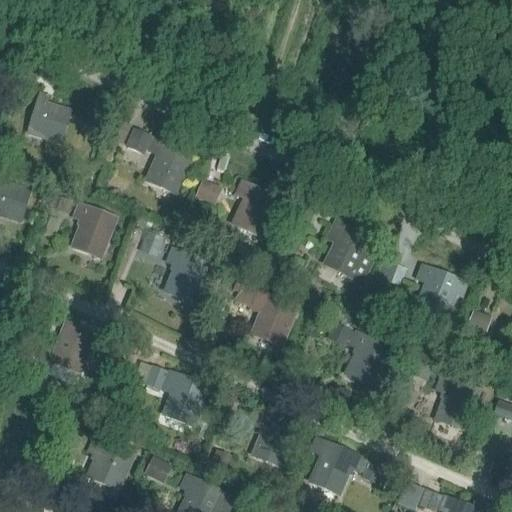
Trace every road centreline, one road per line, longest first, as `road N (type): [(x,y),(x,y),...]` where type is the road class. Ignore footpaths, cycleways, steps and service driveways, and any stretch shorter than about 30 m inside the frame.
road 1 (residential): [(0,269),(511,503)]
road 2 (residential): [(511,267),(0,36)]
